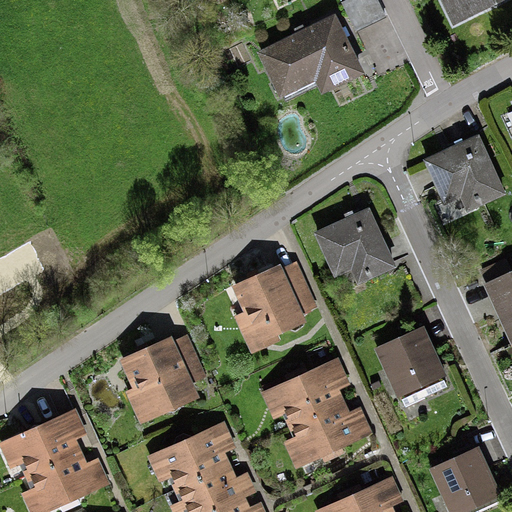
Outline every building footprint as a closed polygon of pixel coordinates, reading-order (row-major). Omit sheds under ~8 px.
[(356,30),(385,16),(377,0),(347,0),(342,2),(356,30)] [(454,0),(463,17),(497,0),(454,0)] [(333,18),(262,53),(281,94),(325,72),(331,86),(360,72),(333,18)] [(502,193),(477,138),(427,161),(445,201),(470,190),(477,204),(502,193)] [(393,266),(368,211),(318,234),(336,274),(360,263),(367,277),(393,266)] [(511,272),(511,273),(505,260),(482,271),(488,283),(487,284),(511,339),(511,272)] [(313,304),(301,277),(285,284),(278,269),(237,288),(256,330),(270,323),(274,332),(301,319),(297,311),(313,304)] [(447,386),(422,329),(378,348),(405,405),(447,386)] [(181,369),(169,342),(128,361),(151,411),(161,406),(164,412),(175,411),(183,403),(181,398),(192,393),(188,384),(203,377),(196,363),(181,369)] [(292,383),(278,389),(309,457),(322,452),(325,458),(341,451),(338,444),(368,430),(361,414),(353,417),(343,422),(327,387),(337,382),(345,379),(338,363),(308,376),(305,369),(289,376),(292,383)] [(98,464),(84,471),(81,462),(76,453),(73,455),(65,437),(84,429),(76,412),(66,416),(45,426),(44,424),(34,425),(26,432),(27,434),(2,447),(9,464),(24,458),(46,508),(59,502),(63,511),(80,503),(76,494),(106,481),(98,464)] [(225,475),(222,468),(218,459),(214,451),(231,443),(224,428),(194,440),(192,436),(184,433),(177,436),(174,444),(176,448),(164,453),(190,511),(262,511),(260,508),(250,511),(241,511),(239,507),(236,499),(253,491),(252,490),(246,475),(229,483),(225,475)] [(457,511),(497,494),(477,449),(433,469),(452,511),(457,511)] [(384,511),(381,505),(393,500),(399,497),(392,482),(361,494),(358,487),(341,495),(344,502),(332,507),(333,511),(384,511)]
